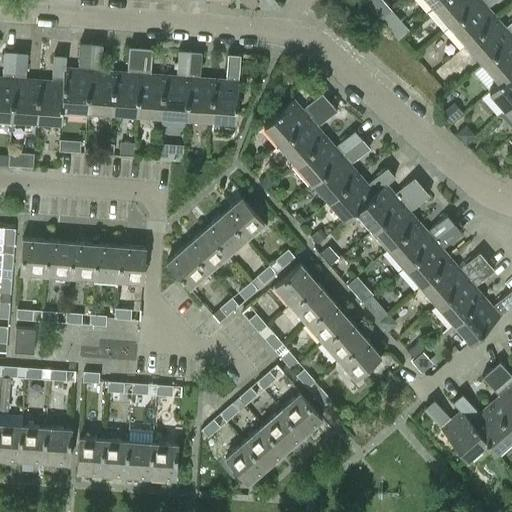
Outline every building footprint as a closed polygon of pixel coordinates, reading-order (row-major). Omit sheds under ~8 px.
[(451,22),(476,0),(438,0),(435,3),(451,22)] [(488,5),(494,0),(476,0),(451,22),(467,41),(497,15),(488,5)] [(484,60),(511,35),(511,18),(505,25),(497,15),(467,41),(484,60)] [(511,35),(484,60),(500,78),(511,67),(511,35)] [(86,106),(90,41),(78,40),(76,66),(64,65),(61,104),(86,106)] [(101,68),(102,42),(90,41),(86,106),(111,108),(113,69),(101,68)] [(135,109),(139,44),(127,43),(125,69),(113,69),(111,108),(135,109)] [(150,71),(152,45),(139,44),(135,109),(161,111),(163,72),(150,71)] [(185,113),(189,48),(176,47),(174,73),(163,72),(161,111),(185,113)] [(199,75),(201,49),(189,48),(185,113),(209,115),(212,76),(199,75)] [(0,114),(10,115),(15,51),(2,50),(0,74),(0,114)] [(25,77),(26,51),(15,51),(10,115),(35,117),(38,78),(25,77)] [(238,63),(239,52),(225,51),(223,76),(212,76),(209,115),(235,116),(238,75),(238,63)] [(60,119),(61,104),(64,65),(65,54),(52,53),(50,79),(38,78),(35,117),(60,119)] [(238,63),(238,75),(247,75),(247,63),(238,63)] [(511,67),(500,78),(490,87),(506,106),(511,100),(511,67)] [(281,142),(330,98),(322,88),(301,106),(293,96),(263,122),(281,142)] [(318,124),(338,107),(330,98),(281,142),(297,160),(326,134),(318,124)] [(462,110),(455,102),(441,113),(449,122),(462,110)] [(474,133),(466,123),(456,132),(465,141),(474,133)] [(313,179),(362,135),(354,125),(334,143),(326,134),(297,160),(313,179)] [(350,162),(370,144),(362,135),(313,179),(329,197),(358,171),(350,162)] [(59,141),(58,149),(66,150),(67,139),(59,138),(59,141)] [(166,157),(171,157),(177,158),(182,158),(183,139),(167,138),(166,157)] [(134,140),(120,139),(119,150),(133,152),(134,140)] [(475,150),(484,158),(488,153),(480,145),(475,150)] [(0,163),(8,164),(9,153),(0,152),(0,163)] [(386,181),(395,172),(387,163),(366,181),(358,171),(329,197),(345,216),(356,206),(386,181)] [(266,187),(273,181),(265,173),(259,179),(266,187)] [(373,226),(422,183),(414,173),(394,190),(386,181),(356,206),(373,226)] [(410,209),(430,191),(422,183),(373,226),(389,244),(419,219),(410,209)] [(245,236),(264,219),(241,193),(222,210),(245,236)] [(226,252),(245,236),(222,210),(203,226),(226,252)] [(406,263),(455,220),(446,211),(427,228),(419,219),(389,244),(406,263)] [(295,216),(300,222),(304,218),(298,213),(295,216)] [(442,246),(462,229),(455,220),(406,263),(422,282),(451,256),(442,246)] [(14,242),(15,227),(6,226),(5,241),(14,242)] [(207,268),(226,252),(203,226),(185,243),(207,268)] [(320,227),(311,235),(316,241),(325,233),(320,227)] [(44,272),(47,237),(22,235),(20,270),(44,272)] [(69,274),(72,239),(47,237),(44,272),(69,274)] [(94,275),(96,241),(72,239),(69,274),(94,275)] [(118,277),(120,242),(96,241),(94,275),(118,277)] [(143,279),(145,244),(120,242),(118,277),(143,279)] [(189,284),(207,268),(185,243),(166,259),(189,284)] [(319,252),(329,263),(338,256),(328,245),(319,252)] [(294,255),(294,254),(288,247),(275,258),(282,266),(294,255)] [(438,300),(487,257),(480,249),(460,266),(451,256),(422,282),(438,300)] [(12,268),(13,252),(3,251),(2,267),(12,268)] [(475,284),(495,266),(487,257),(438,300),(454,319),(484,294),(475,284)] [(290,301),(316,279),(299,259),(273,282),(290,301)] [(275,272),(275,271),(268,264),(256,274),(263,282),(275,272)] [(0,291),(10,292),(11,276),(1,275),(0,286),(0,291)] [(257,287),(256,287),(250,279),(238,290),(244,298),(257,287)] [(306,320),(332,298),(316,279),(290,301),(306,320)] [(354,293),(362,301),(371,292),(364,284),(354,293)] [(471,338),(511,302),(511,286),(493,304),(484,294),(454,319),(471,338)] [(226,313),(239,301),(232,294),(219,305),(226,313)] [(322,339),(348,316),(332,298),(306,320),(322,339)] [(0,315),(8,317),(10,300),(0,299),(0,315)] [(131,318),(132,308),(116,306),(115,317),(131,318)] [(32,308),(17,307),(16,307),(16,318),(32,319),(32,308)] [(57,321),(57,310),(41,309),(40,319),(57,321)] [(83,322),(84,312),(67,310),(66,321),(83,322)] [(106,324),(107,313),(91,312),(90,323),(106,324)] [(259,330),(266,324),(255,312),(248,318),(259,330)] [(378,320),(387,330),(391,326),(391,317),(388,312),(378,320)] [(338,357),(364,335),(348,316),(322,339),(338,357)] [(33,351),(35,326),(16,325),(14,349),(33,351)] [(274,349),(282,342),(272,330),(264,336),(274,349)] [(355,376),(380,354),(364,335),(338,357),(355,376)] [(413,356),(424,347),(418,340),(407,350),(413,356)] [(454,343),(447,350),(452,355),(455,353),(459,349),(454,343)] [(290,368),(298,361),(288,349),(280,355),(290,368)] [(421,351),(412,359),(421,370),(430,362),(421,351)] [(511,371),(501,358),(491,366),(505,382),(511,390),(511,371)] [(16,375),(17,365),(1,364),(0,374),(16,375)] [(41,377),(41,367),(26,366),(25,376),(41,377)] [(511,390),(505,382),(491,366),(483,374),(500,394),(490,403),(511,428),(511,390)] [(65,378),(65,368),(50,367),(49,377),(65,378)] [(306,386),(314,379),(303,367),(295,374),(306,386)] [(263,387),(275,377),(268,369),(256,379),(263,387)] [(99,381),(100,372),(83,370),(82,380),(99,381)] [(0,397),(9,398),(10,378),(1,377),(0,396),(0,397)] [(124,391),(124,381),(108,380),(108,390),(124,391)] [(148,393),(149,383),(132,382),(132,392),(148,393)] [(172,395),(173,384),(157,383),(156,393),(172,395)] [(244,403),(257,393),(250,385),(238,395),(244,403)] [(322,405),(331,398),(319,385),(312,393),(322,405)] [(303,432),(321,416),(299,390),(281,406),(303,432)] [(511,428),(490,403),(480,411),(463,391),(453,399),(461,408),(461,409),(486,438),(495,449),(511,433),(511,428)] [(461,409),(451,417),(434,397),(424,405),(467,455),(486,438),(461,409)] [(226,419),(238,409),(231,401),(220,411),(226,419)] [(284,448),(303,432),(281,406),(262,422),(284,448)] [(208,434),(219,425),(213,417),(201,427),(208,434)] [(0,455),(19,457),(23,424),(0,422),(0,455)] [(265,465),(284,448),(262,422),(243,439),(265,465)] [(43,459),(46,426),(23,424),(19,457),(43,459)] [(69,460),(71,428),(46,426),(43,459),(69,460)] [(101,470),(103,438),(78,436),(76,468),(101,470)] [(125,472),(128,440),(103,438),(101,470),(125,472)] [(247,481),(265,465),(243,439),(225,455),(247,481)] [(151,473),(153,441),(128,440),(125,472),(151,473)] [(175,475),(177,443),(153,441),(151,473),(175,475)]
